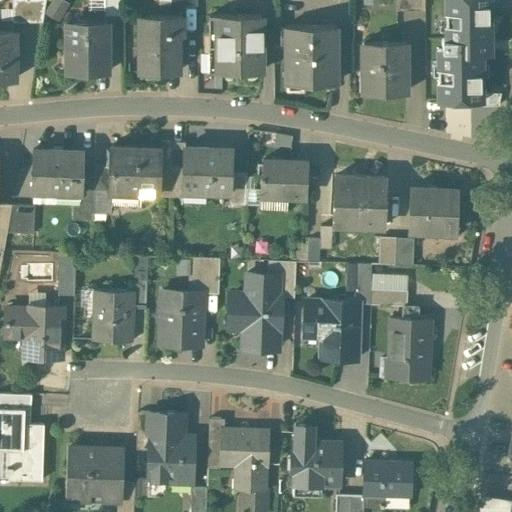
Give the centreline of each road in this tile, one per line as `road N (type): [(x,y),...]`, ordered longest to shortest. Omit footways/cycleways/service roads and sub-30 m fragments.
road 1 (residential): [(511,165),(314,121),(184,103),(0,115)]
road 2 (residential): [(94,399),(120,373),(207,375),(287,387),(470,439)]
road 3 (residential): [(511,176),(470,439)]
